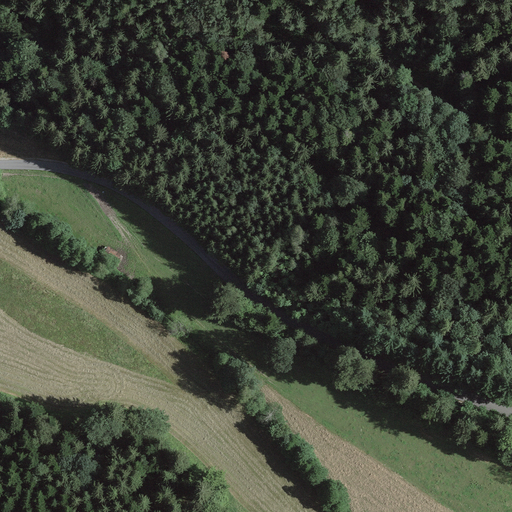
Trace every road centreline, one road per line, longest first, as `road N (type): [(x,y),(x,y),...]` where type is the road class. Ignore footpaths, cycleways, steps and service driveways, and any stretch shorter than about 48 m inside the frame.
road 1 (unclassified): [(0,165),(55,166),(110,183),(290,319),(511,412)]
road 2 (track): [(511,154),(308,0)]
